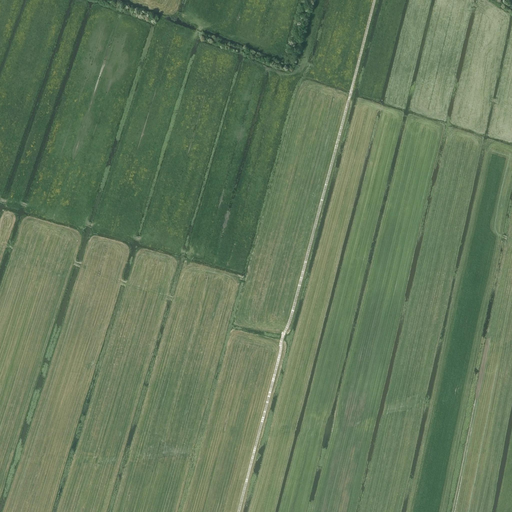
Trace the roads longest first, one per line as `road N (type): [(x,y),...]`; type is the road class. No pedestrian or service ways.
road 1 (track): [(374,0),(239,511)]
road 2 (track): [(510,238),(456,511)]
